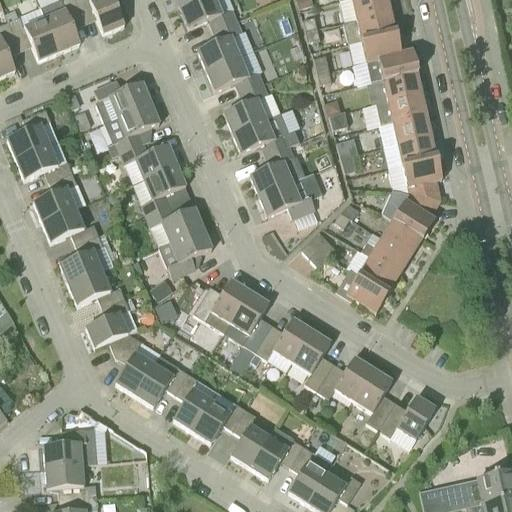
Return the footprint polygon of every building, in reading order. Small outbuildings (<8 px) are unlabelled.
[(81,23),(71,0),(70,0),(59,5),(64,15),(43,23),(57,58),(78,49),(69,28),(81,23)] [(85,0),(71,0),(81,23),(93,18),(101,39),(123,30),(110,0),(99,0),(88,5),(85,0)] [(173,0),(179,13),(209,0),(173,0)] [(212,0),(209,0),(179,13),(187,34),(208,25),(212,36),(235,26),(231,16),(220,20),(212,0)] [(298,14),(312,10),(309,0),(297,0),(295,1),(298,14)] [(385,0),(363,0),(351,3),(356,24),(389,16),(385,0)] [(389,16),(356,24),(344,27),(349,48),(360,46),(394,38),(394,37),(389,16)] [(57,58),(43,23),(23,32),(19,22),(6,27),(16,50),(28,45),(37,66),(57,58)] [(304,36),(316,33),(313,22),(302,25),(304,36)] [(235,26),(212,36),(217,47),(196,55),(205,75),(238,62),(229,41),(240,37),(235,26)] [(16,50),(6,27),(0,29),(0,81),(13,76),(5,55),(16,50)] [(316,33),(304,36),(307,47),(318,45),(316,33)] [(394,37),(394,38),(360,46),(365,66),(377,64),(399,59),(399,58),(400,58),(395,37),(394,37)] [(370,88),(416,77),(411,56),(400,58),(399,58),(399,59),(377,64),(376,64),(377,65),(365,67),(370,88)] [(316,79),(327,76),(324,61),(313,63),(316,79)] [(238,62),(205,75),(214,97),(234,88),(238,98),(262,89),(257,78),(247,83),(238,62)] [(330,87),(327,76),(316,79),(319,90),(330,87)] [(375,109),(420,99),(415,79),(417,78),(416,77),(370,88),(375,109)] [(95,108),(103,128),(149,108),(141,88),(120,96),(116,86),(93,95),(97,107),(95,108)] [(262,89),(238,98),(243,109),(223,118),(231,138),(264,124),(256,104),(266,100),(262,89)] [(74,98),(65,102),(70,113),(79,110),(74,98)] [(380,130),(391,128),(425,120),(420,99),(375,109),(380,130)] [(327,120),(339,117),(336,107),(325,110),(327,120)] [(149,108),(103,128),(112,148),(107,150),(112,161),(119,158),(142,148),(138,138),(158,129),(149,108)] [(5,144),(14,165),(48,151),(39,130),(49,126),(44,115),(21,125),(25,135),(5,144)] [(332,135),(347,131),(344,117),(328,121),(332,135)] [(425,120),(391,128),(396,149),(430,141),(425,120)] [(264,124),(231,138),(240,159),(260,151),(265,161),(288,151),(283,141),(273,145),(264,124)] [(430,141),(396,149),(401,170),(435,163),(434,162),(430,141)] [(339,162),(350,159),(347,145),(335,148),(339,162)] [(142,148),(119,158),(123,169),(134,164),(142,185),(175,171),(167,151),(147,159),(142,148)] [(48,151),(14,165),(23,185),(43,177),(47,188),(71,178),(66,167),(56,171),(48,151)] [(288,151),(265,161),(269,172),(249,180),(257,201),(290,187),(282,167),(292,162),(288,151)] [(355,176),(350,159),(339,162),(344,179),(355,176)] [(435,163),(401,170),(408,200),(438,205),(439,205),(435,186),(441,185),(436,162),(434,162),(435,163)] [(80,167),(68,172),(71,178),(83,173),(80,167)] [(175,171),(142,185),(151,206),(141,210),(145,220),(168,211),(164,201),(184,192),(175,171)] [(71,178),(47,188),(52,198),(32,207),(40,227),(74,214),(65,193),(75,189),(71,178)] [(290,187),(257,201),(266,222),(286,214),(291,224),(314,215),(310,204),(299,208),(290,187)] [(109,207),(118,204),(115,197),(106,200),(109,207)] [(383,220),(392,225),(421,243),(421,244),(422,244),(434,225),(429,222),(439,205),(438,205),(408,200),(404,206),(397,202),(391,201),(383,220)] [(351,224),(357,216),(348,209),(340,217),(351,224)] [(168,211),(145,220),(150,232),(160,227),(169,247),(202,234),(193,213),(173,222),(168,211)] [(74,214),(40,227),(49,248),(69,240),(74,250),(97,241),(92,230),(82,234),(74,214)] [(349,223),(339,217),(333,227),(343,233),(349,223)] [(421,243),(392,225),(380,244),(409,262),(421,244),(421,243)] [(178,269),(167,273),(172,284),(195,274),(190,263),(211,255),(202,234),(169,247),(178,269)] [(284,258),(269,236),(261,240),(267,254),(280,263),(284,258)] [(308,263),(326,246),(318,238),(300,254),(308,263)] [(97,241),(74,250),(78,261),(58,269),(67,290),(100,276),(91,256),(101,251),(97,241)] [(374,254),(365,248),(360,257),(368,262),(398,280),(409,262),(380,244),(374,254)] [(326,246),(308,263),(317,273),(328,262),(335,256),(326,246)] [(343,259),(336,254),(335,256),(328,262),(336,268),(343,259)] [(398,280),(368,262),(357,281),(387,299),(386,298),(398,280)] [(100,276),(67,290),(75,311),(95,302),(100,313),(123,303),(118,292),(108,296),(100,276)] [(387,299),(357,281),(345,299),(375,318),(387,299)] [(146,291),(151,303),(163,298),(158,286),(146,291)] [(223,338),(228,329),(248,298),(229,286),(220,299),(209,291),(192,318),(223,338)] [(248,298),(228,329),(247,340),(241,350),(253,358),(266,336),(254,329),(267,309),(248,298)] [(123,303),(100,313),(104,324),(84,332),(93,353),(107,347),(126,339),(118,318),(128,314),(123,303)] [(128,314),(134,312),(131,304),(124,307),(128,314)] [(168,305),(153,312),(161,327),(176,320),(168,305)] [(0,336),(16,329),(11,318),(0,322),(0,336)] [(266,336),(253,358),(259,362),(265,365),(271,356),(290,368),(310,337),(290,324),(278,344),(266,336)] [(310,337),(290,368),(308,379),(302,389),(315,397),(328,375),(316,368),(328,348),(310,337)] [(107,347),(114,362),(125,370),(114,388),(133,400),(152,370),(133,358),(140,347),(127,339),(126,339),(107,347)] [(254,370),(259,362),(253,358),(248,366),(254,370)] [(247,367),(235,359),(227,372),(239,380),(247,367)] [(24,373),(30,374),(36,370),(30,361),(21,367),(24,373)] [(328,375),(315,397),(326,404),(333,395),(351,407),(371,375),(352,363),(340,383),(328,375)] [(152,370),(133,400),(152,412),(163,394),(173,400),(187,379),(177,372),(171,381),(152,370)] [(371,375),(351,407),(370,418),(364,428),(376,436),(389,414),(377,407),(390,387),(371,375)] [(190,437),(210,406),(191,394),(197,385),(187,379),(173,400),(183,406),(171,425),(190,437)] [(0,390),(0,389),(0,409),(7,419),(17,411),(0,390)] [(389,414),(376,436),(388,443),(394,433),(413,445),(433,414),(413,402),(401,422),(389,414)] [(231,436),(244,415),(234,409),(228,418),(210,406),(190,437),(209,449),(221,430),(231,436)] [(248,473),(267,442),(248,430),(254,421),(244,415),(231,436),(241,442),(229,461),(248,473)] [(42,451),(44,473),(80,470),(78,449),(84,449),(83,436),(58,437),(59,449),(42,451)] [(288,472),(302,451),(292,445),(286,454),(267,442),(248,473),(267,485),(279,466),(288,472)] [(305,509),(325,478),(306,467),(312,457),(302,451),(288,472),(298,479),(287,497),(305,509)] [(57,494),(57,505),(94,502),(93,491),(95,491),(93,469),(80,470),(44,473),(45,495),(57,494)] [(463,511),(471,510),(471,511),(474,511),(511,503),(511,481),(510,473),(494,477),(495,477),(488,479),(489,480),(442,491),(417,496),(420,511),(463,511)] [(343,490),(325,478),(305,509),(310,511),(330,511),(336,503),(346,509),(359,487),(349,481),(343,490)] [(94,502),(57,505),(57,511),(95,511),(95,502),(94,502)] [(511,511),(511,503),(474,511),(511,511)]
